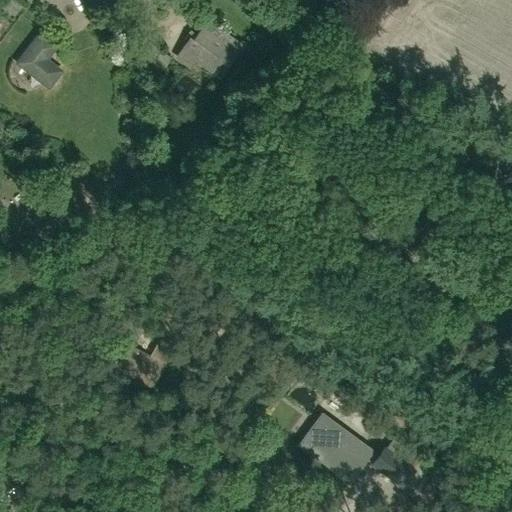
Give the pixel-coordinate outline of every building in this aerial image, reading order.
[(209,21),(202,30),(192,44),(189,41),(178,57),(190,66),(198,54),(213,65),(210,69),(220,76),(242,44),(209,21)] [(39,34),(16,63),(40,82),(53,65),(46,59),(56,47),(39,34)] [(55,198),(35,177),(19,190),(39,211),(55,198)] [(124,369),(151,385),(173,349),(160,341),(149,359),(135,351),(124,369)] [(373,452),(323,415),(300,446),(350,483),(373,452)] [(402,483),(415,465),(402,456),(388,445),(375,463),(389,474),(402,483)] [(20,463),(8,470),(0,474),(0,507),(8,503),(34,487),(20,463)]
